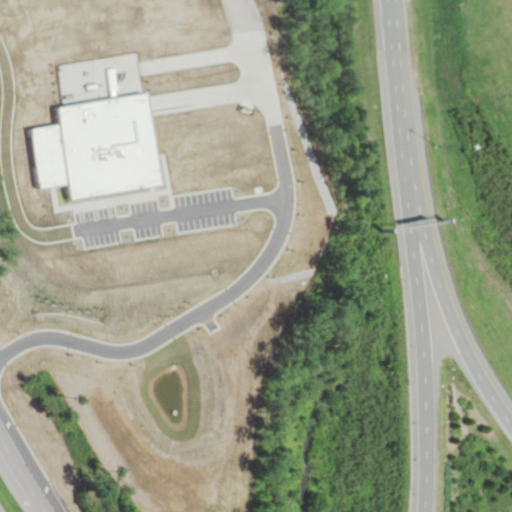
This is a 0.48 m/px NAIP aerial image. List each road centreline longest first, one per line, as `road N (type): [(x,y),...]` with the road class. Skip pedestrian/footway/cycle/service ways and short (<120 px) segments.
road 1 (motorway): [(406,157),(412,511)]
road 2 (motorway): [(406,157),(444,317),(511,443)]
road 3 (motorway): [(393,0),(406,157)]
